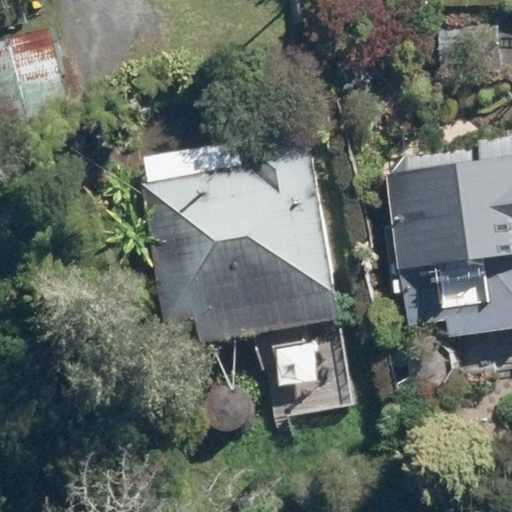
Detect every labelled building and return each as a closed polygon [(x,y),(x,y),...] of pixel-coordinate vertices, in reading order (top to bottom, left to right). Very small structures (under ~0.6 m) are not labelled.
[(511,75),(511,50),(509,19),(449,25),(455,82),(511,75)] [(0,110),(13,167),(91,149),(63,26),(0,40),(0,110)] [(360,296),(325,133),(259,146),(263,164),(154,187),(185,333),(360,296)] [(511,141),(502,143),(504,159),(407,174),(423,278),(465,271),(474,314),(511,305),(511,274),(510,265),(511,264),(511,141)] [(260,475),(263,439),(237,436),(233,471),(260,475)]
